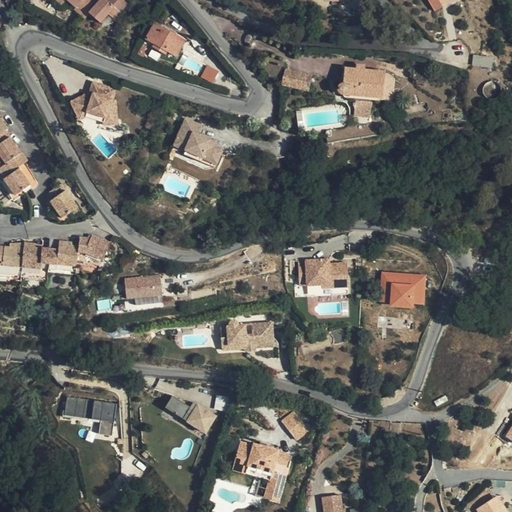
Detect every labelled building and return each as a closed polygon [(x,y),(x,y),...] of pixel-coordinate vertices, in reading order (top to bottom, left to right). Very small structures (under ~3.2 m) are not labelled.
[(66,0),(75,8),(82,0),(66,0)] [(96,0),(82,0),(75,8),(74,10),(84,20),(89,13),(88,13),(98,2),(96,0)] [(101,23),(109,14),(114,8),(119,13),(127,4),(122,0),(104,0),(103,0),(99,0),(98,2),(88,13),(89,13),(101,23)] [(445,0),(447,2),(450,0),(426,0),(436,17),(444,12),(439,3),(444,0),(445,0)] [(459,3),(457,0),(450,0),(447,2),(445,0),(444,0),(439,3),(444,12),(459,3)] [(114,19),(119,13),(114,8),(109,14),(114,19)] [(185,40),(154,24),(146,39),(155,44),(153,47),(165,54),(167,51),(176,56),(185,40)] [(206,65),(201,77),(213,82),(218,71),(206,65)] [(356,69),(346,68),(344,84),(342,84),(341,84),(339,85),(338,87),(338,88),(338,90),(338,91),(339,93),(340,95),(342,95),(381,99),(384,72),(365,70),(365,66),(356,65),(356,69)] [(475,65),(474,74),(494,76),(495,67),(475,65)] [(313,77),(288,72),(284,88),(310,93),(313,77)] [(110,102),(113,92),(90,85),(87,96),(91,97),(89,101),(81,99),(72,103),(76,112),(85,115),(86,113),(95,115),(94,118),(103,121),(101,126),(101,128),(115,126),(113,103),(110,102)] [(371,102),(357,101),(355,115),(370,116),(371,102)] [(76,112),(72,103),(69,105),(78,123),(83,120),(101,126),(103,121),(94,118),(95,115),(86,113),(85,115),(76,112)] [(0,181),(12,198),(30,185),(18,167),(27,161),(22,153),(21,153),(6,130),(7,129),(0,119),(0,181)] [(196,136),(200,127),(183,119),(176,138),(187,142),(183,152),(200,159),(200,160),(214,166),(220,152),(211,149),(206,147),(208,142),(196,136)] [(187,142),(176,138),(171,147),(183,152),(187,142)] [(200,159),(183,152),(181,156),(198,163),(200,160),(200,159)] [(55,199),(51,201),(56,209),(62,220),(70,215),(78,209),(61,184),(50,192),(55,199)] [(52,212),(56,209),(51,201),(47,204),(52,212)] [(81,214),(78,209),(70,215),(76,218),(81,214)] [(110,243),(92,235),(90,239),(87,238),(79,238),(78,247),(71,246),(59,245),(59,250),(35,248),(24,247),(23,249),(9,248),(4,247),(3,266),(0,265),(0,278),(47,283),(48,273),(75,275),(76,265),(88,266),(98,270),(110,243)] [(329,259),(297,260),(298,275),(306,275),(306,284),(321,284),(321,288),(347,288),(347,263),(329,264),(329,259)] [(156,275),(120,280),(123,300),(158,295),(156,275)] [(423,280),(381,275),(379,291),(390,293),(388,303),(388,307),(408,309),(408,305),(419,307),(423,280)] [(390,293),(379,291),(378,301),(388,303),(390,293)] [(247,336),(246,326),(238,326),(238,325),(236,324),(235,323),(234,323),(233,324),(232,324),(231,325),(231,327),(221,328),(222,340),(229,339),(230,347),(243,346),(244,349),(246,349),(248,349),(248,348),(255,347),(255,348),(275,346),(272,323),(253,325),(254,335),(247,336)] [(230,347),(229,339),(222,340),(223,352),(244,349),(243,346),(230,347)] [(247,357),(258,356),(258,348),(255,348),(255,347),(248,348),(248,349),(246,349),(247,357)] [(174,395),(166,406),(200,428),(202,423),(209,428),(217,416),(199,404),(196,409),(192,406),(174,395)] [(230,398),(217,395),(215,408),(228,411),(230,398)] [(64,418),(100,424),(98,437),(114,439),(119,405),(67,397),(64,418)] [(308,430),(294,411),(282,420),(296,439),(308,430)] [(202,423),(200,428),(206,432),(209,428),(202,423)] [(260,445),(253,443),(253,445),(240,442),(237,451),(250,455),(247,467),(270,474),(269,480),(266,492),(280,495),(285,475),(276,472),(278,463),(288,465),(291,456),(278,452),(278,450),(271,448),(271,450),(260,447),(260,445)] [(260,445),(260,447),(271,450),(271,448),(272,445),(261,442),(260,445)] [(233,469),(269,480),(270,474),(247,467),(250,455),(237,451),(233,469)] [(280,495),(266,492),(265,497),(279,501),(280,495)] [(323,497),(324,507),(342,505),(340,495),(323,497)] [(498,496),(489,502),(491,505),(500,500),(498,496)] [(491,505),(489,502),(478,509),(479,511),(508,511),(500,500),(491,505)]
